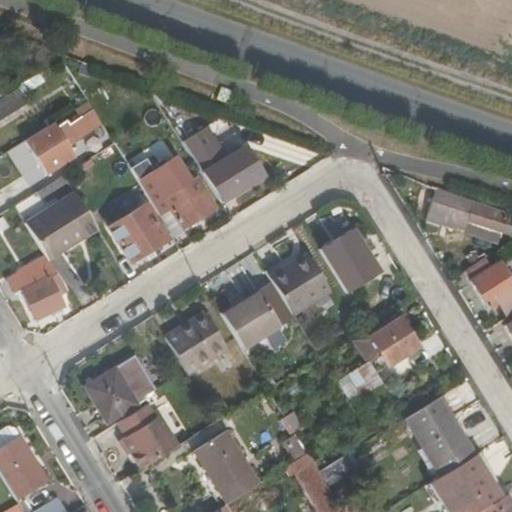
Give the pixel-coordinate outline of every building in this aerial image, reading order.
[(0,121),(29,104),(19,88),(0,98),(0,121)] [(105,129),(88,102),(78,109),(82,117),(59,131),(55,124),(25,142),(46,176),(76,158),(71,150),(105,129)] [(212,169),(230,197),(246,186),(263,176),(245,148),(212,169)] [(139,183),(172,236),(193,222),(215,209),(196,178),(167,196),(153,175),(139,183)] [(489,230),(511,237),(511,214),(424,185),(416,206),(431,210),(428,219),(485,239),(489,230)] [(73,246),(97,231),(74,194),(25,223),(44,254),(49,261),(73,246)] [(0,196),(0,216),(11,209),(2,195),(0,196)] [(150,253),(169,240),(145,204),(134,210),(128,202),(106,216),(111,225),(106,228),(130,266),(150,253)] [(350,226),(318,247),(344,288),(376,268),(363,247),(350,226)] [(380,273),(392,268),(383,248),(371,252),(380,273)] [(50,278),(57,274),(49,261),(44,254),(17,271),(18,274),(6,282),(14,296),(20,292),(38,322),(52,313),(67,304),(50,278)] [(283,268),(264,280),(289,318),(326,295),(302,256),(283,268)] [(509,315),(511,313),(511,285),(498,263),(467,282),(476,296),(484,310),(500,301),(509,315)] [(234,304),(216,316),(238,350),(238,351),(274,329),(252,293),(234,304)] [(370,337),(388,366),(419,347),(408,329),(397,311),(388,318),(391,323),(370,337)] [(181,327),(161,339),(185,377),(223,353),(200,314),(181,327)] [(130,360),(113,370),(80,390),(91,408),(102,426),(141,402),(139,400),(141,399),(150,393),(130,360)] [(337,383),(349,403),(376,386),(364,365),(337,383)] [(454,425),(437,398),(399,421),(434,476),(471,453),(454,425)] [(206,411),(214,423),(228,414),(220,402),(206,411)] [(118,442),(137,472),(175,448),(157,419),(152,421),(144,408),(114,426),(123,440),(118,442)] [(281,418),(293,437),(302,432),(290,413),(281,418)] [(0,433),(0,450),(17,440),(12,432),(5,430),(0,433)] [(223,506),(256,485),(224,434),(191,455),(223,506)] [(292,463),(304,455),(293,437),(280,445),(292,463)] [(17,440),(0,450),(0,479),(14,502),(46,482),(19,439),(17,440)] [(484,475),(471,453),(434,476),(424,482),(442,511),(476,511),(499,498),(484,475)] [(339,511),(316,474),(304,455),(292,463),(281,470),(287,480),(292,477),(313,511),(339,511)] [(511,511),(502,496),(499,498),(476,511),(511,511)] [(64,511),(57,500),(38,511),(29,511),(23,502),(16,506),(19,511),(64,511)]
